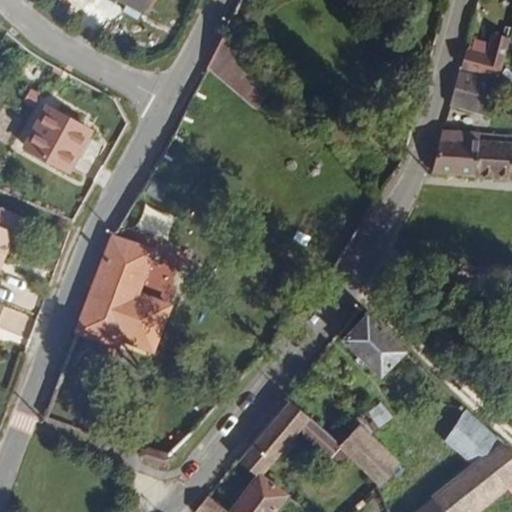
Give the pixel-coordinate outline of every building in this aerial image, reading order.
[(124,0),(146,11),(151,0),(124,0)] [(263,82),(215,43),(201,71),(244,105),(263,82)] [(479,99),(485,73),(475,71),(470,86),(467,96),(479,99)] [(496,83),(486,72),(485,73),(479,99),(496,83)] [(467,96),(470,86),(454,80),(451,90),(467,96)] [(74,132),(84,113),(35,85),(12,126),(56,151),(68,130),(74,132)] [(474,116),(479,99),(467,96),(451,90),(447,107),(474,116)] [(362,137),(333,113),(322,127),(352,150),(362,137)] [(477,145),(477,137),(441,135),(438,142),(477,145)] [(511,139),(477,137),(477,145),(511,147),(511,139)] [(475,181),(477,145),(438,142),(435,151),(427,178),(475,181)] [(511,183),(511,147),(477,145),(475,181),(511,183)] [(0,207),(0,219),(19,227),(23,217),(0,207)] [(0,270),(14,236),(0,230),(0,270)] [(151,356),(166,309),(133,297),(147,256),(105,242),(103,245),(73,339),(115,352),(117,345),(151,356)] [(404,353),(365,317),(342,343),(381,379),(404,353)] [(285,450),(298,435),(329,462),(340,450),(284,402),(260,433),(234,464),(254,480),(257,483),(273,464),(279,468),(291,454),(285,450)] [(483,511),(510,491),(511,493),(511,450),(468,411),(454,443),(483,468),(426,511),(483,511)] [(402,467),(357,428),(340,450),(382,486),(384,488),(402,467)] [(276,511),(283,504),(257,483),(254,480),(227,511),(276,511)] [(218,511),(203,502),(194,511),(218,511)]
